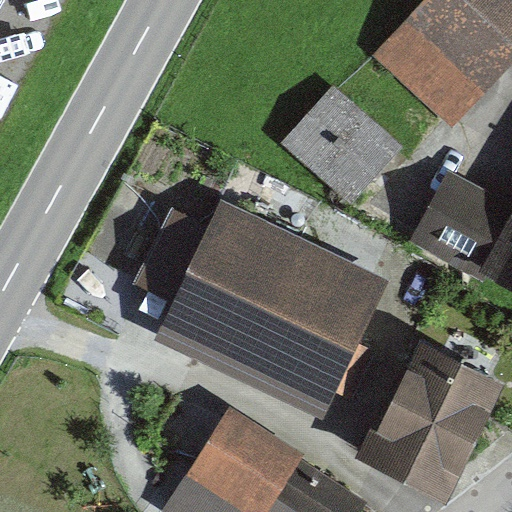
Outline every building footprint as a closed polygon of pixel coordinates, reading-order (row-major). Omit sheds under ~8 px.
[(511,0),(436,0),(371,64),(430,123),(511,42),(511,0)] [(389,145),(330,90),(283,140),(341,195),(389,145)] [(504,208),(438,176),(409,235),(475,267),(504,208)] [(511,292),(511,193),(504,208),(475,267),(472,274),(511,292)] [(374,283),(210,210),(153,337),(317,410),(374,283)] [(493,379),(411,337),(358,440),(440,482),(493,379)] [(358,511),(365,502),(218,422),(168,511),(358,511)]
